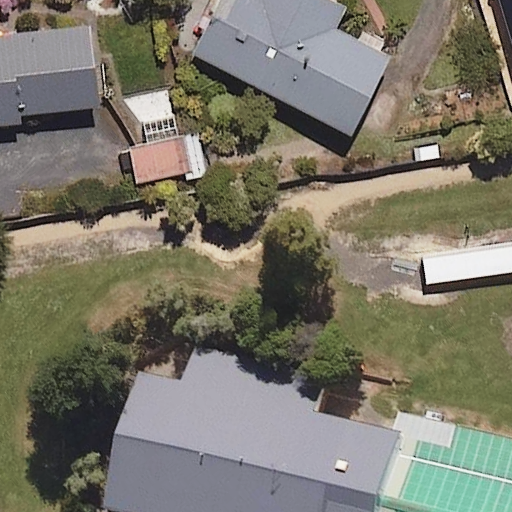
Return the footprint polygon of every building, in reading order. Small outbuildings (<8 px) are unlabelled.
[(328,11),(333,0),(204,0),(186,40),(342,114),(379,36),(328,11)] [(511,0),(496,0),(511,46),(511,0)] [(12,100),(92,90),(82,12),(0,22),(0,111),(13,110),(12,100)] [(130,172),(201,159),(194,124),(124,137),(130,172)] [(184,384),(137,373),(106,511),(107,511),(384,511),(402,440),(392,438),(315,421),(327,377),(193,346),(184,384)] [(511,511),(511,440),(398,413),(392,438),(402,440),(384,511),(511,511)]
